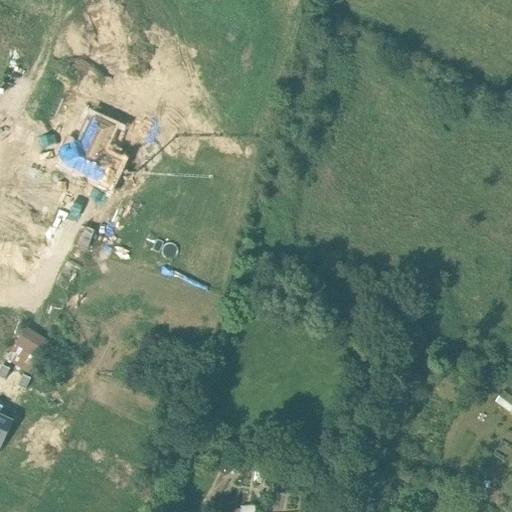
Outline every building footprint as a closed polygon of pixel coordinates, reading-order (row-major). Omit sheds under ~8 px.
[(72,141),(62,165),(108,184),(118,161),(103,154),(108,144),(110,145),(117,129),(85,116),(74,142),(72,141)] [(0,347),(4,350),(22,325),(3,312),(0,315),(0,347)] [(6,362),(32,371),(44,336),(18,327),(6,362)] [(59,373),(66,391),(90,381),(83,363),(59,373)] [(2,365),(0,369),(0,378),(5,380),(10,369),(2,365)] [(23,375),(18,386),(25,390),(31,379),(23,375)] [(0,448),(13,418),(0,412),(0,411),(3,404),(0,402),(0,451),(1,450),(0,449),(0,448)] [(241,452),(223,439),(206,463),(224,476),(241,452)]
